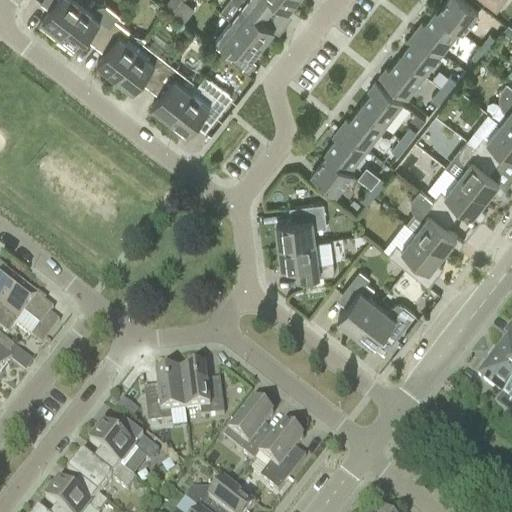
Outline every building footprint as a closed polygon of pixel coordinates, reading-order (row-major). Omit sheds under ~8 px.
[(53,7),(38,26),(56,40),(83,6),(74,0),(43,0),(53,7)] [(169,0),(164,8),(170,13),(180,0),(169,0)] [(183,25),(195,10),(182,0),(180,0),(170,13),(169,14),(183,25)] [(253,0),(229,0),(221,12),(231,20),(263,45),(274,30),(262,21),(269,12),(253,0)] [(297,0),(253,0),(269,12),(276,3),(288,12),(297,0)] [(479,13),(469,6),(462,0),(448,0),(438,13),(436,11),(434,14),(459,33),(460,33),(462,34),(479,13)] [(480,0),(496,12),(505,0),(480,0)] [(83,6),(56,40),(74,54),(89,35),(98,43),(115,21),(118,16),(105,6),(97,7),(96,8),(92,13),(83,6)] [(442,56),(459,33),(434,14),(425,26),(421,23),(413,33),(442,56)] [(251,59),(263,45),(231,20),(214,41),(234,57),(239,50),(251,59)] [(107,50),(97,64),(115,78),(145,40),(141,37),(132,34),(115,21),(98,43),(107,50)] [(511,30),(507,26),(502,33),(511,41),(511,30)] [(424,78),(442,56),(413,33),(407,41),(411,44),(399,58),(424,78)] [(487,52),(496,39),(489,34),(480,47),(487,52)] [(142,44),(146,39),(145,39),(145,40),(115,78),(133,92),(143,78),(153,86),(169,65),(142,44)] [(477,64),(487,52),(480,47),(471,59),(477,64)] [(407,100),(424,78),(399,58),(389,71),(386,68),(379,78),(407,100)] [(182,84),(186,78),(169,65),(153,86),(162,93),(152,106),(170,121),(192,92),(182,84)] [(232,98),(216,85),(205,76),(193,92),(192,92),(170,121),(188,135),(198,121),(208,129),(232,98)] [(447,94),(456,81),(449,76),(440,88),(447,94)] [(403,105),(391,95),(375,83),(367,92),(371,95),(361,107),(386,127),(403,105)] [(511,88),(505,83),(502,88),(500,92),(499,97),(499,102),(501,106),(505,110),(508,113),(500,123),(511,132),(511,88)] [(437,106),(447,94),(440,88),(430,100),(437,106)] [(368,149),(386,127),(361,107),(349,122),(346,120),(340,127),(368,149)] [(482,138),(474,147),(497,165),(504,155),(511,161),(511,132),(500,123),(486,141),(482,138)] [(351,171),(368,149),(340,127),(332,138),(335,140),(326,152),(353,173),(353,172),(351,171)] [(406,145),(416,133),(409,127),(400,140),(406,145)] [(397,157),(406,145),(400,140),(390,152),(397,157)] [(497,165),(469,143),(467,141),(460,150),(458,153),(458,157),(459,161),(460,164),(465,167),(457,177),(486,199),(492,190),(499,195),(498,196),(499,197),(507,188),(505,187),(505,188),(498,183),(499,182),(489,174),(497,165)] [(336,195),(353,173),(326,152),(324,154),(326,156),(311,176),(336,195)] [(285,190),(299,188),(297,175),(283,177),(285,190)] [(376,194),(385,182),(379,177),(369,189),(376,194)] [(478,208),(486,199),(457,177),(444,194),(440,191),(432,201),(455,219),(462,209),(472,217),(472,216),(479,221),(478,222),(479,223),(486,214),(485,213),(478,208)] [(366,206),(376,194),(369,189),(359,201),(366,206)] [(432,201),(418,191),(410,201),(409,203),(409,204),(409,206),(409,208),(409,209),(410,211),(411,212),(412,213),(423,221),(415,231),(443,253),(450,245),(456,250),(457,251),(464,242),(463,241),(462,242),(456,237),(457,236),(447,228),(455,219),(432,201)] [(296,222),(276,224),(279,247),(315,242),(313,230),(326,228),(325,218),(323,204),(294,208),(296,222)] [(435,263),(443,253),(415,231),(401,249),(396,245),(387,255),(416,278),(424,268),(429,272),(429,271),(436,276),(435,277),(436,278),(443,269),(442,268),(435,263)] [(298,280),(334,276),(330,241),(315,243),(315,242),(279,247),(281,269),(296,268),(298,280)] [(0,269),(0,311),(21,284),(5,271),(4,272),(0,269)] [(364,284),(368,279),(359,272),(342,294),(352,301),(337,320),(355,334),(378,305),(367,296),(372,290),(364,284)] [(21,284),(0,311),(0,330),(7,336),(16,325),(31,337),(41,345),(59,322),(49,315),(53,310),(37,298),(38,297),(21,284)] [(392,307),(387,312),(378,305),(355,334),(373,348),(388,330),(397,337),(415,315),(401,305),(396,305),(392,307)] [(13,348),(0,337),(0,374),(10,361),(6,358),(13,348)] [(511,341),(507,338),(477,377),(502,396),(494,405),(511,419),(511,341)] [(204,370),(200,370),(200,368),(193,369),(193,371),(180,373),(185,413),(199,411),(200,419),(223,416),(220,387),(206,388),(204,370)] [(180,373),(166,374),(166,372),(159,373),(159,375),(155,376),(157,394),(144,396),(147,425),(171,422),(170,414),(185,413),(180,373)] [(265,408),(263,410),(252,401),(228,433),(240,442),(235,448),(253,463),(258,456),(271,440),(271,439),(261,431),(272,417),(269,414),(271,412),(265,408)] [(129,422),(135,414),(122,404),(116,412),(129,422)] [(295,431),(294,433),(282,425),(271,439),(271,440),(258,456),(270,465),(259,479),(278,493),(301,463),(291,455),(302,440),(299,438),(301,436),(295,431)] [(104,427),(90,445),(135,481),(136,481),(133,479),(147,462),(149,464),(158,452),(128,429),(120,439),(116,436),(104,427)] [(127,492),(135,481),(89,445),(89,446),(105,458),(97,468),(82,455),(67,473),(107,505),(107,504),(98,497),(111,480),(127,492)] [(93,511),(101,511),(107,505),(67,473),(67,474),(83,486),(75,496),(60,483),(45,502),(58,511),(86,511),(89,508),(93,511)] [(250,511),(255,507),(223,482),(214,494),(209,491),(190,492),(184,500),(198,511),(250,511)] [(198,511),(184,500),(183,500),(198,511)] [(58,511),(45,502),(56,511),(37,511),(58,511)]
